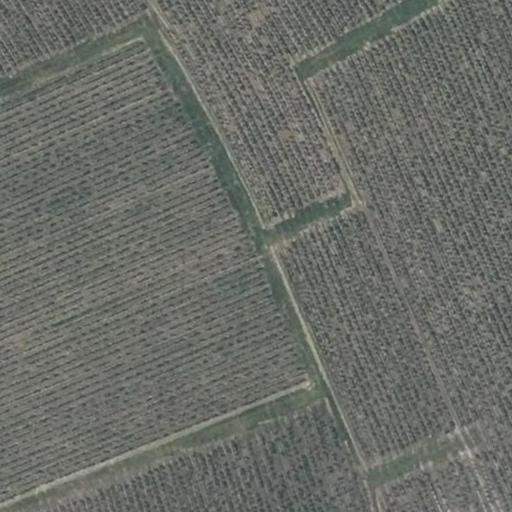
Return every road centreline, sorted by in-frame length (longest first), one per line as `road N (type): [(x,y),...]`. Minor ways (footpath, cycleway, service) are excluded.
road 1 (track): [(421,0),(300,67),(351,198),(258,241),(314,390),(14,511)]
road 2 (track): [(0,91),(145,29),(258,241)]
